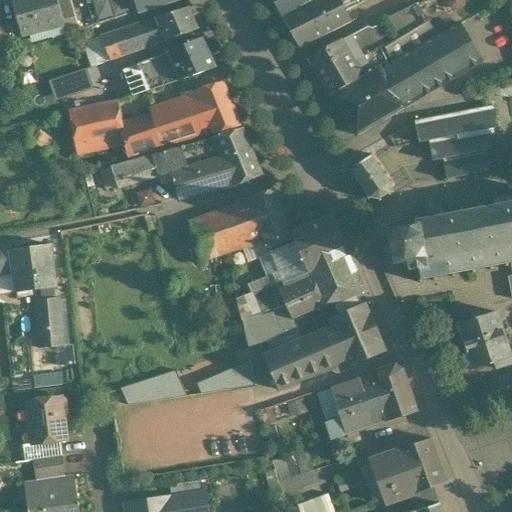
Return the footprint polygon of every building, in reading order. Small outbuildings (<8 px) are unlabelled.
[(12,0),(21,35),(64,24),(63,19),(57,0),(12,0)] [(69,0),(57,0),(63,19),(74,16),(69,0)] [(99,0),(100,0),(133,0),(137,13),(176,0),(99,0)] [(272,0),(282,17),(315,0),(272,0)] [(338,0),(318,0),(282,18),(301,48),(351,23),(345,12),(338,0)] [(338,0),(345,12),(369,0),(338,0)] [(385,22),(397,40),(419,27),(425,23),(417,5),(385,22)] [(189,8),(100,37),(111,61),(198,30),(189,8)] [(385,22),(338,41),(359,79),(387,62),(381,48),(384,46),(384,47),(397,40),(385,22)] [(460,24),(437,37),(427,43),(392,62),(380,69),(403,108),(482,62),(460,24)] [(6,25),(0,27),(0,47),(3,56),(13,53),(6,25)] [(384,47),(392,62),(427,43),(419,27),(397,40),(384,47)] [(111,61),(100,37),(84,43),(92,66),(111,61)] [(202,39),(166,53),(179,81),(216,68),(202,39)] [(338,41),(308,59),(330,96),(359,79),(338,41)] [(166,53),(126,69),(137,96),(179,81),(166,53)] [(87,69),(61,78),(64,91),(68,110),(95,104),(87,69)] [(380,69),(333,96),(357,135),(403,108),(380,69)] [(61,78),(51,81),(54,93),(64,91),(61,78)] [(223,82),(196,91),(197,93),(214,135),(241,126),(223,82)] [(197,93),(149,109),(150,113),(162,150),(214,135),(197,93)] [(118,102),(68,112),(76,147),(82,174),(129,160),(122,122),(118,102)] [(494,105),(414,122),(419,143),(429,141),(433,161),(443,159),(447,180),(490,171),(486,151),(491,150),(489,139),(495,137),(493,128),(498,127),(494,105)] [(150,113),(122,122),(129,160),(162,150),(150,113)] [(243,128),(213,138),(221,157),(232,183),(234,187),(263,176),(243,128)] [(212,136),(111,167),(117,189),(170,173),(221,157),(213,138),(212,136)] [(377,166),(372,158),(372,154),(369,153),(368,158),(360,163),(352,169),(348,169),(347,172),(351,173),(356,180),(353,182),(355,185),(358,183),(362,189),(359,191),(361,194),(364,191),(368,196),(366,199),(368,200),(369,198),(377,200),(378,203),(381,202),(381,199),(386,195),(389,197),(391,194),(388,193),(389,185),(392,185),(392,181),(388,182),(385,177),(388,175),(386,173),(383,174),(379,168),(381,166),(380,164),(377,166)] [(221,157),(170,173),(178,198),(232,183),(221,157)] [(293,244),(273,189),(250,197),(264,240),(267,248),(268,248),(271,253),(293,244)] [(477,209),(463,212),(462,207),(458,207),(459,213),(443,216),(442,211),(441,211),(439,205),(441,203),(439,201),(436,204),(429,205),(422,207),(419,205),(417,208),(420,210),(422,221),(419,221),(418,217),(414,217),(415,225),(386,231),(390,251),(393,267),(406,265),(408,272),(418,270),(420,279),(418,283),(421,284),(423,280),(432,278),(433,282),(436,281),(435,277),(451,275),(452,278),(455,277),(454,274),(471,270),(472,274),(475,273),(474,270),(489,267),(489,270),(493,270),(492,266),(504,264),(505,267),(508,267),(507,263),(511,263),(511,262),(511,198),(511,197),(510,198),(509,196),(494,199),(493,197),(477,200),(478,203),(476,204),(477,209)] [(237,205),(188,223),(202,262),(264,240),(250,197),(236,203),(237,205)] [(365,292),(332,216),(313,224),(291,233),(295,243),(302,260),(321,310),(337,303),(354,296),(365,292)] [(53,236),(24,240),(28,270),(29,281),(34,281),(57,279),(53,236)] [(24,240),(0,244),(0,275),(28,270),(24,240)] [(293,244),(271,253),(278,272),(283,270),(282,269),(302,260),(295,243),(293,244)] [(302,260),(282,269),(283,270),(289,285),(278,290),(286,308),(291,320),(293,320),(318,309),(319,311),(321,310),(302,260)] [(57,279),(34,281),(40,348),(52,346),(63,345),(57,279)] [(354,296),(337,303),(341,314),(358,307),(354,296)] [(341,314),(329,320),(332,328),(324,332),(323,331),(302,340),(299,331),(267,342),(272,353),(264,356),(272,375),(279,391),(338,365),(338,364),(346,360),(349,367),(386,352),(382,342),(366,304),(358,307),(341,314)] [(286,308),(259,318),(261,326),(264,342),(267,342),(299,331),(293,320),(291,320),(286,308)] [(511,356),(497,312),(456,326),(472,372),(495,364),(497,370),(511,364),(511,363),(511,359),(511,358),(511,356)] [(261,326),(245,332),(248,348),(264,342),(261,326)] [(63,345),(52,346),(55,367),(74,364),(71,344),(63,345)] [(264,356),(252,361),(255,382),(272,375),(264,356)] [(256,385),(255,382),(252,361),(197,384),(201,394),(256,385)] [(396,364),(376,371),(380,383),(374,385),(387,422),(387,423),(418,412),(403,368),(396,364)] [(186,395),(176,371),(122,389),(128,405),(186,395)] [(63,385),(62,373),(32,376),(34,388),(63,385)] [(371,375),(332,388),(341,417),(324,423),(330,440),(347,435),(347,436),(387,422),(374,385),(371,375)] [(60,398),(28,402),(30,419),(27,423),(28,429),(32,432),(34,444),(59,441),(65,440),(62,416),(65,413),(64,402),(60,399),(60,398)] [(431,439),(369,462),(385,505),(448,483),(431,439)] [(59,441),(34,444),(23,445),(25,461),(33,460),(61,456),(59,441)] [(314,471),(307,450),(272,462),(279,482),(314,471)] [(61,456),(33,460),(35,472),(56,469),(63,468),(61,456)] [(73,475),(58,478),(56,469),(35,472),(36,481),(24,483),(28,510),(27,510),(27,511),(78,503),(78,502),(77,502),(73,475)] [(349,490),(345,480),(336,483),(340,493),(349,490)] [(199,482),(171,486),(173,499),(189,497),(201,495),(199,482)] [(334,511),(327,494),(297,506),(299,511),(334,511)] [(168,499),(128,505),(128,511),(191,511),(189,497),(173,499),(168,500),(168,499)] [(78,503),(27,511),(78,511),(78,505),(78,503)]
